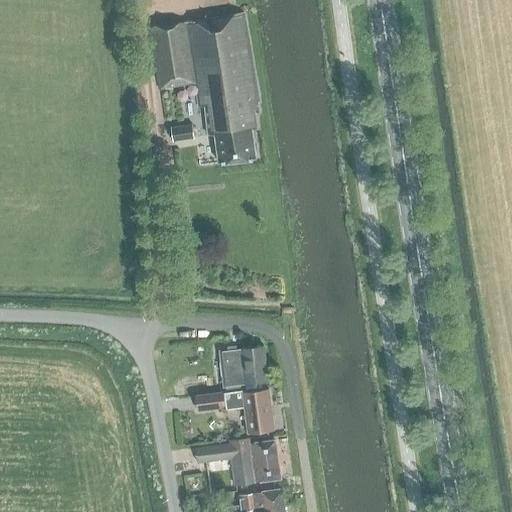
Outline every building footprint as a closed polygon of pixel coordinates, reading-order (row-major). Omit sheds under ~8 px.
[(259,104),(243,13),(149,28),(158,89),(195,84),(201,127),(192,128),(192,125),(170,128),(172,143),(194,140),(194,139),(214,136),(218,164),(255,160),(251,131),(256,131),(254,114),(259,114),(257,104),(259,104)] [(267,382),(263,346),(241,349),(220,352),(224,387),(245,384),(245,385),(267,382)] [(188,392),(212,390),(211,379),(187,381),(188,392)] [(273,431),(268,389),(243,392),(243,390),(195,397),(197,411),(225,408),(225,411),(244,408),(247,434),(273,431)] [(249,444),(248,439),(229,441),(229,445),(195,449),(197,463),(231,459),(235,486),(255,483),(280,479),(274,441),(249,444)] [(214,511),(244,511),(283,507),(281,490),(239,495),(241,506),(214,509),(214,511)]
